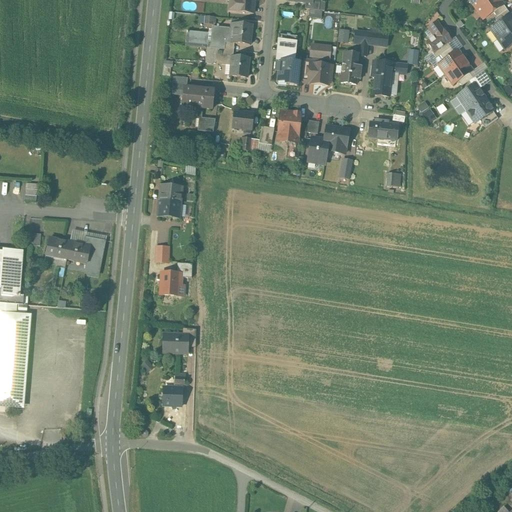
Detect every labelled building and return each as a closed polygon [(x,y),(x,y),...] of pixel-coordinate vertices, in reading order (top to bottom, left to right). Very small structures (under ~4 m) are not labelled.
[(254,0),(236,0),(236,13),(253,15),(254,0)] [(468,0),(476,10),(489,0),(468,0)] [(503,6),(499,0),(489,0),(476,10),(483,20),(493,13),(503,6)] [(319,3),(312,2),(312,3),(306,3),(305,9),(319,11),(319,3)] [(503,6),(493,13),(497,18),(507,11),(503,6)] [(497,18),(495,19),(498,24),(510,16),(507,11),(497,18)] [(229,26),(229,22),(224,22),(224,17),(200,16),(200,25),(229,26)] [(498,24),(490,30),(497,40),(511,29),(511,17),(510,16),(498,24)] [(443,31),(443,32),(441,30),(437,23),(429,29),(433,35),(429,38),(431,40),(427,43),(434,52),(434,53),(447,44),(450,41),(443,31)] [(252,26),(231,24),(230,30),(229,44),(234,44),(250,46),(252,26)] [(230,30),(212,28),(211,42),(208,41),(207,41),(207,46),(206,49),(215,49),(225,50),(225,43),(229,44),(230,30)] [(337,42),(348,43),(350,30),(339,29),(337,42)] [(511,29),(497,40),(505,51),(511,45),(511,29)] [(209,34),(186,32),(185,43),(207,46),(207,41),(208,41),(209,34)] [(368,33),(355,32),(354,45),(360,45),(360,46),(367,47),(367,45),(368,33)] [(369,34),(368,33),(367,45),(379,47),(380,35),(369,34)] [(297,37),(279,35),(276,62),(280,63),(280,58),(282,45),(296,46),(297,37)] [(383,35),(380,35),(379,47),(386,47),(388,36),(383,35)] [(447,44),(434,53),(434,52),(432,54),(436,59),(440,57),(451,49),(447,44)] [(296,46),(282,45),(280,58),(295,60),(296,46)] [(330,47),(311,46),(310,56),(313,56),(312,62),(313,62),(313,65),(321,66),(321,60),(329,60),(330,47)] [(367,47),(360,46),(359,56),(366,57),(367,47)] [(215,49),(206,49),(205,63),(213,63),(215,49)] [(225,50),(215,49),(213,63),(213,64),(231,66),(232,58),(233,51),(225,50)] [(451,49),(440,57),(443,61),(454,54),(451,49)] [(409,50),(408,64),(418,64),(419,50),(409,50)] [(443,61),(438,65),(445,76),(465,62),(457,51),(454,54),(443,61)] [(357,55),(344,54),(343,65),(344,66),(356,67),(357,55)] [(232,58),(231,66),(230,77),(246,78),(248,60),(232,58)] [(312,62),(304,61),(303,64),(301,83),(310,84),(313,65),(313,62),(312,62)] [(294,63),(281,62),(281,63),(280,63),(276,62),(275,72),(279,72),(278,81),(287,82),(286,85),(301,87),(301,83),(303,64),(294,63)] [(465,62),(445,76),(452,86),(469,74),(472,72),(465,62)] [(393,65),(373,63),(371,78),(375,78),(373,96),(389,98),(392,74),(392,66),(393,65)] [(321,66),(313,65),(310,84),(328,86),(330,66),(321,66)] [(356,67),(344,66),(343,74),(341,74),(340,84),(356,85),(357,76),(360,77),(361,68),(356,67)] [(407,67),(392,66),(392,74),(406,76),(407,67)] [(469,74),(458,82),(461,87),(472,79),(469,74)] [(187,79),(173,78),(172,90),(183,91),(184,88),(186,88),(187,79)] [(475,78),(469,82),(472,87),(475,85),(478,89),(481,87),(475,78)] [(472,87),(457,98),(467,112),(485,99),(478,89),(475,85),(472,87)] [(186,88),(184,88),(183,91),(182,107),(194,108),(202,109),(211,110),(212,102),(211,101),(212,91),(186,88)] [(485,99),(467,112),(475,124),(479,121),(492,112),(494,111),(491,106),(489,106),(485,99)] [(425,102),(417,106),(421,112),(429,108),(425,102)] [(202,109),(194,108),(193,118),(201,119),(202,109)] [(421,113),(428,124),(437,119),(430,108),(421,113)] [(492,112),(479,121),(485,129),(498,120),(492,112)] [(245,114),(234,113),(232,129),(251,131),(253,114),(245,113),(245,114)] [(300,115),(281,113),(278,136),(297,138),(300,115)] [(215,120),(201,119),(203,120),(202,132),(213,133),(215,120)] [(319,123),(309,121),(307,133),(317,135),(319,123)] [(380,124),(370,123),(369,139),(386,140),(387,136),(387,135),(387,125),(388,122),(381,121),(380,124)] [(397,126),(387,125),(387,135),(387,136),(386,140),(385,143),(395,144),(396,137),(397,126)] [(274,129),(261,127),(259,141),(259,144),(271,146),(274,129)] [(348,131),(327,128),(324,143),(325,143),(324,145),(328,146),(327,152),(344,155),(348,131)] [(250,139),(243,138),(241,151),(249,152),(250,139)] [(259,141),(250,139),(249,152),(257,153),(259,144),(259,141)] [(320,140),(312,139),(308,162),(324,165),(327,152),(328,146),(324,145),(325,143),(324,143),(320,142),(320,140)] [(296,144),(288,143),(286,157),(295,158),(296,144)] [(352,162),(342,160),(339,178),(349,180),(352,162)] [(400,175),(387,174),(386,187),(399,188),(400,175)] [(182,188),(161,186),(157,217),(179,220),(182,188)] [(40,235),(29,234),(28,246),(40,247),(40,235)] [(70,243),(49,238),(46,256),(66,260),(70,243)] [(90,247),(70,243),(66,260),(86,264),(87,265),(90,247)] [(104,249),(90,247),(87,265),(86,264),(85,271),(99,274),(104,249)] [(168,248),(156,248),(155,263),(168,264),(168,248)] [(21,254),(0,252),(0,261),(21,263),(21,262),(21,254)] [(0,261),(0,294),(18,296),(21,263),(0,261)] [(192,265),(176,264),(176,275),(182,275),(182,278),(191,279),(192,265)] [(58,267),(54,288),(60,289),(65,268),(58,267)] [(65,268),(60,289),(67,291),(71,270),(65,268)] [(176,275),(161,274),(160,296),(178,297),(178,286),(181,286),(182,278),(182,275),(176,275)] [(18,296),(0,294),(0,314),(6,315),(26,316),(27,296),(18,296)] [(26,316),(6,315),(0,314),(0,406),(19,408),(26,316)] [(190,330),(183,329),(182,336),(188,336),(187,348),(195,348),(196,331),(190,330)] [(182,336),(167,335),(166,351),(177,351),(177,354),(187,355),(187,348),(188,336),(182,336)] [(186,378),(176,377),(175,385),(184,385),(186,378)] [(181,388),(167,387),(166,397),(165,398),(164,407),(182,408),(183,400),(180,400),(181,388)]
